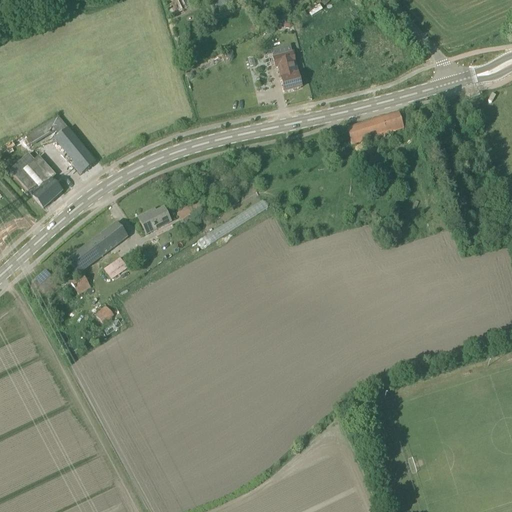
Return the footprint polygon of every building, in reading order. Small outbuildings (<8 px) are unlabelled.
[(211,0),(218,11),(239,0),(211,0)] [(278,68),(281,80),(284,93),(301,89),(296,70),(292,54),(272,59),(275,69),(278,68)] [(346,130),(351,147),(362,144),(363,147),(381,141),(382,145),(392,142),(390,135),(403,130),(398,114),(346,130)] [(68,129),(59,137),(54,141),(73,164),(82,175),(96,164),(68,129)] [(43,210),(62,193),(62,192),(51,180),(50,180),(28,155),(9,172),(43,210)] [(201,202),(192,209),(198,215),(206,208),(201,202)] [(186,225),(195,217),(187,206),(177,214),(186,225)] [(138,219),(146,235),(170,222),(163,209),(152,215),(150,213),(138,219)] [(116,224),(91,243),(90,243),(90,244),(68,261),(67,261),(78,276),(79,275),(78,275),(101,258),(102,258),(102,257),(127,238),(127,239),(127,238),(116,224)] [(384,234),(388,244),(403,238),(398,228),(384,234)] [(120,259),(103,270),(111,281),(127,269),(120,259)] [(60,288),(52,279),(45,271),(27,288),(40,302),(51,293),(52,294),(60,288)] [(83,276),(70,284),(78,296),(90,288),(83,276)] [(106,306),(95,316),(103,325),(114,316),(106,306)]
